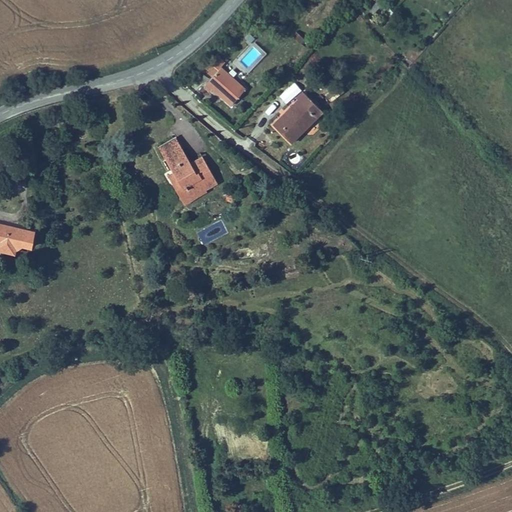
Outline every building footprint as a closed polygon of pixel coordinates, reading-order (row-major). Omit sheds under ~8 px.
[(298,32),(291,38),(298,45),(304,40),(298,32)] [(240,97),(253,82),(229,60),(234,55),(226,48),(215,61),(223,67),(213,77),(224,87),(226,84),(240,97)] [(285,104),(302,91),(295,83),(279,96),(285,104)] [(297,136),(330,105),(310,85),(304,91),(306,93),(279,117),(297,136)] [(200,141),(181,152),(197,177),(193,179),(211,209),(233,196),(231,193),(242,186),(226,161),(216,168),(200,141)] [(252,195),(248,202),(256,207),(260,201),(252,195)] [(0,235),(5,237),(4,242),(20,246),(22,238),(23,238),(29,235),(37,237),(41,222),(0,213),(0,235)] [(210,226),(197,233),(203,245),(216,238),(210,226)]
